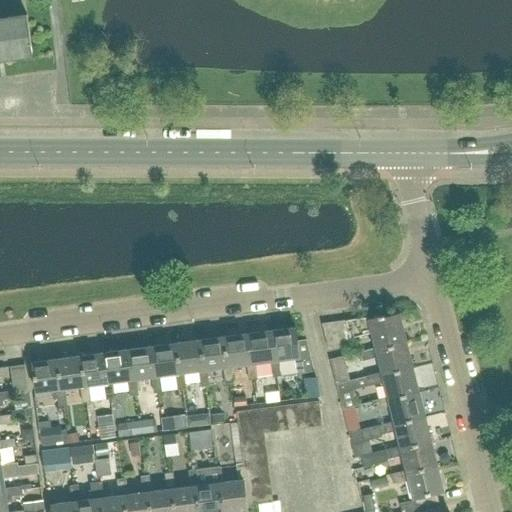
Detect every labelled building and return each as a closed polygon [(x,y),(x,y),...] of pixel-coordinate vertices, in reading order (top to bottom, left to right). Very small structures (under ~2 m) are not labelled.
[(0,17),(0,59),(33,55),(28,14),(0,17)] [(371,333),(375,348),(376,351),(407,344),(401,318),(371,326),(369,317),(321,324),(327,348),(341,345),(340,341),(371,333)] [(275,361),(279,360),(294,358),(297,374),(305,373),(303,356),(300,356),(297,341),(296,326),(271,330),(275,361)] [(281,376),(279,360),(275,361),(271,330),(247,333),(251,364),(255,364),(271,361),(273,378),(281,376)] [(251,364),(247,333),(223,336),(227,367),(231,367),(247,365),(249,381),(257,380),(255,364),(251,364)] [(233,383),(231,367),(227,367),(223,336),(199,339),(204,370),(207,370),(223,368),(225,384),(233,383)] [(209,386),(207,370),(204,370),(199,339),(176,342),(180,374),(184,373),(199,371),(201,387),(209,386)] [(306,340),(297,341),(300,356),(303,356),(305,373),(314,372),(306,340)] [(186,389),(184,373),(180,374),(176,342),(152,346),(156,377),(160,376),(175,374),(177,390),(186,389)] [(413,368),(407,344),(376,351),(375,348),(359,352),(362,362),(378,358),(381,372),(382,376),(413,368)] [(162,392),(160,376),(156,377),(152,346),(128,349),(132,380),(136,379),(151,377),(154,393),(162,392)] [(128,349),(104,352),(108,383),(112,382),(128,380),(130,396),(138,395),(136,379),(132,380),(128,349)] [(114,398),(112,382),(108,383),(104,352),(80,355),(84,386),(88,386),(104,384),(106,400),(114,398)] [(90,401),(88,386),(84,386),(80,355),(56,359),(60,389),(65,389),(80,387),(82,403),(90,401)] [(67,405),(65,389),(60,389),(56,359),(32,362),(36,393),(51,391),(52,399),(57,398),(58,406),(67,405)] [(24,365),(10,367),(14,394),(28,392),(24,365)] [(419,393),(413,368),(382,376),(381,372),(365,376),(368,386),(384,382),(387,397),(388,400),(419,393)] [(359,388),(357,378),(338,382),(340,393),(359,388)] [(317,382),(303,384),(305,397),(319,395),(317,382)] [(0,404),(4,404),(3,399),(9,398),(8,390),(0,391),(0,404)] [(388,400),(387,397),(371,401),(374,410),(390,406),(393,421),(394,425),(425,417),(419,393),(388,400)] [(44,424),(59,423),(57,399),(43,400),(44,424)] [(322,425),(319,402),(306,403),(309,427),(322,425)] [(309,427),(306,403),(295,404),(298,428),(309,427)] [(298,428),(295,404),(283,406),(286,430),(298,428)] [(286,430),(283,406),(272,407),(275,431),(286,430)] [(260,409),(264,433),(275,431),(272,407),(260,409)] [(363,417),(361,407),(348,410),(350,420),(363,417)] [(265,443),(264,433),(260,409),(236,412),(241,447),(265,443)] [(0,424),(14,422),(13,418),(13,414),(0,415),(0,424)] [(225,422),(224,414),(210,416),(211,424),(225,422)] [(431,441),(425,417),(394,425),(393,421),(351,432),(354,444),(381,437),(380,435),(396,431),(400,446),(401,449),(431,441)] [(137,420),(139,434),(158,431),(156,418),(137,420)] [(119,436),(139,434),(137,420),(117,423),(119,436)] [(62,445),(61,433),(41,435),(42,447),(62,445)] [(164,435),(166,454),(177,453),(175,434),(164,435)] [(0,468),(3,468),(2,464),(0,449),(0,447),(16,446),(15,438),(0,439),(0,468)] [(402,456),(406,471),(406,474),(437,466),(431,441),(401,449),(400,446),(361,456),(364,468),(388,462),(388,460),(402,456)] [(243,458),(267,455),(265,443),(241,447),(243,458)] [(205,462),(217,461),(217,444),(205,444),(205,462)] [(84,457),(83,449),(73,451),(74,459),(84,457)] [(77,483),(70,454),(44,460),(51,490),(77,483)] [(246,469),(268,467),(267,455),(243,458),(244,463),(246,463),(246,469)] [(0,491),(6,491),(5,487),(4,477),(39,472),(38,464),(20,466),(19,461),(2,464),(3,468),(0,468),(0,491)] [(246,463),(244,463),(236,464),(239,480),(223,482),(219,483),(222,511),(232,511),(248,510),(248,506),(246,493),(245,481),(244,481),(248,480),(246,469),(246,463)] [(196,486),(199,511),(222,511),(219,483),(223,482),(221,466),(197,469),(199,485),(196,486)] [(444,491),(437,466),(406,474),(406,471),(390,475),(393,484),(409,480),(414,500),(402,503),(404,511),(407,511),(439,504),(437,493),(444,491)] [(245,481),(270,478),(268,467),(246,469),(248,480),(244,481),(245,481)] [(199,511),(196,486),(199,485),(197,469),(188,470),(190,486),(175,488),(172,489),(174,511),(199,511)] [(174,511),(172,489),(175,488),(173,472),(165,473),(167,489),(152,491),(148,492),(150,511),(174,511)] [(375,489),(391,485),(388,475),(372,479),(375,489)] [(150,511),(148,492),(152,491),(150,476),(141,477),(143,493),(128,495),(124,495),(126,511),(150,511)] [(246,493),(271,489),(270,478),(245,481),(246,493)] [(126,511),(124,495),(128,495),(126,479),(117,480),(119,496),(104,498),(100,498),(102,511),(126,511)] [(102,511),(100,498),(104,498),(102,482),(93,483),(95,499),(80,501),(76,501),(77,511),(102,511)] [(6,491),(0,491),(0,511),(8,511),(7,501),(12,500),(11,495),(22,493),(21,485),(5,487),(6,491)] [(77,511),(76,501),(80,501),(78,485),(70,486),(72,502),(51,505),(52,511),(77,511)] [(273,502),(271,489),(246,493),(248,506),(273,502)] [(24,502),(25,510),(24,511),(27,511),(43,510),(42,500),(24,502)]
